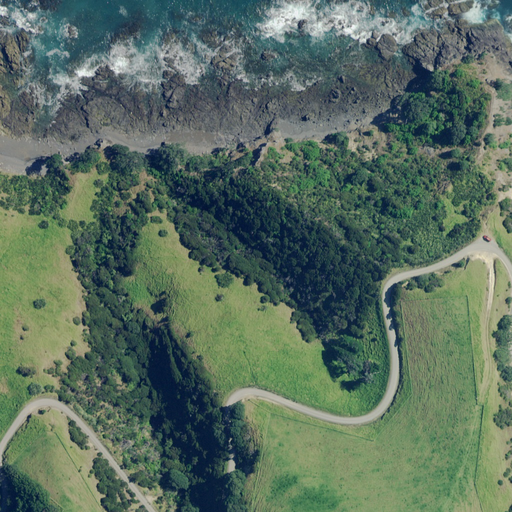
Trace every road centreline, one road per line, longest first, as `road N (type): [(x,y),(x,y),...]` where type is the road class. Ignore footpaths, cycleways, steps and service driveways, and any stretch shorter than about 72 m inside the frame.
road 1 (unclassified): [(511,350),(508,268),(494,250),(459,246),(385,274),(396,352),(394,384),(379,409),(318,414),(256,388),(234,390),(226,399),(231,511)]
road 2 (unclassified): [(162,511),(39,399),(9,422),(0,444)]
